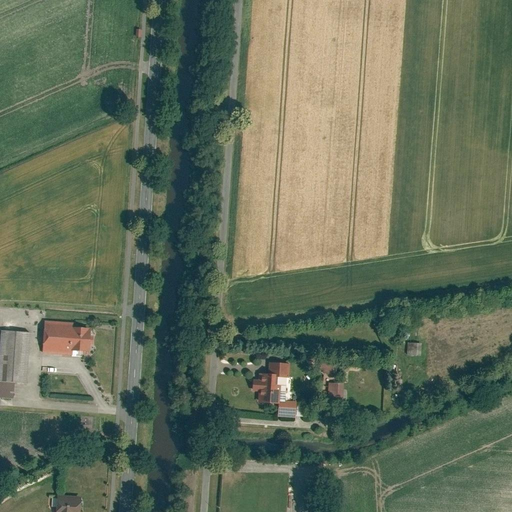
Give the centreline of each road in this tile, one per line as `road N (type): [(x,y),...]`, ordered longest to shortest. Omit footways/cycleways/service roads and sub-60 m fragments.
road 1 (residential): [(203,511),(239,0)]
road 2 (tertiary): [(125,511),(159,0)]
